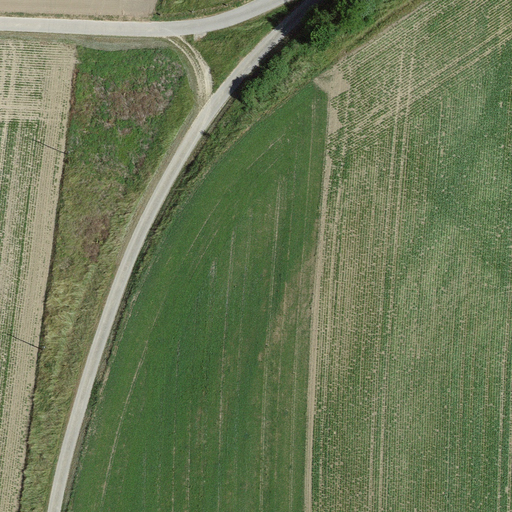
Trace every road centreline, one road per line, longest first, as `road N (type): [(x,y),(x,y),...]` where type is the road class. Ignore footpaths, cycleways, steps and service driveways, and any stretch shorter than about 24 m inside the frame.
road 1 (track): [(317,0),(260,52),(205,123),(154,211),(117,295),(48,511)]
road 2 (track): [(279,0),(228,21),(158,31),(0,24)]
